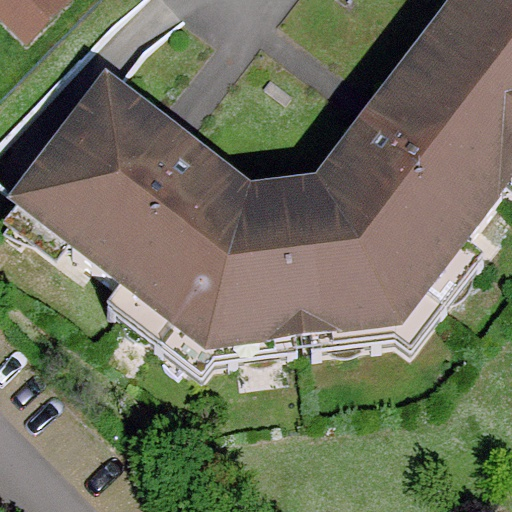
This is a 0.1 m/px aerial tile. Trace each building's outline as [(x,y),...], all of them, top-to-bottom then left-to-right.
[(69,3),(65,0),(11,0),(0,11),(0,17),(28,45),(69,3)] [(477,13),(448,50),(399,115),(404,120),(412,124),(395,145),(389,140),(371,165),(366,161),(313,230),(316,250),(286,255),(283,234),(213,182),(209,186),(186,169),(179,176),(159,161),(164,154),(168,148),(117,109),(38,213),(54,226),(89,252),(82,261),(136,301),(222,367),(235,350),(396,327),(412,340),(477,253),(511,206),(511,202),(506,198),(511,190),(511,0),(502,0),(505,2),(489,22),(482,16),(477,13)] [(502,0),(493,0),(482,16),(489,22),(505,2),(502,0)] [(404,120),(389,140),(395,145),(412,124),(404,120)] [(164,154),(159,161),(179,176),(186,169),(164,154)] [(54,226),(38,213),(16,243),(33,252),(48,256),(64,258),(82,261),(89,252),(54,226)] [(136,301),(121,322),(207,387),(215,393),(227,378),(412,352),(427,363),(439,348),(498,269),(477,253),(412,340),(396,327),(235,350),(222,367),(136,301)]
